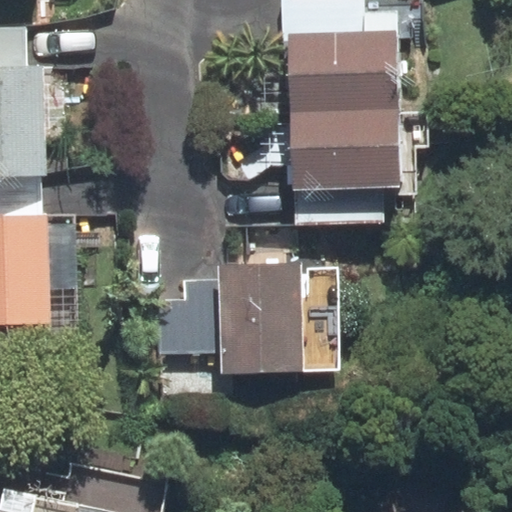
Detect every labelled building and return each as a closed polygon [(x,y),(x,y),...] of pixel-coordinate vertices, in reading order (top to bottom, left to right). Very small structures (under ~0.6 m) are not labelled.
[(405,24),(295,25),(296,105),(406,104),(405,24)] [(36,76),(0,77),(0,186),(38,186),(36,76)] [(406,195),(406,104),(296,105),(296,196),(406,195)] [(34,220),(0,220),(0,320),(36,320),(34,220)] [(303,270),(226,271),(227,386),(305,386),(303,270)] [(75,511),(8,496),(4,511),(75,511)]
